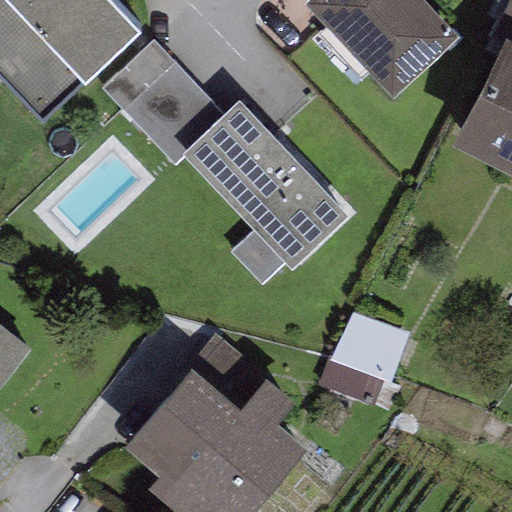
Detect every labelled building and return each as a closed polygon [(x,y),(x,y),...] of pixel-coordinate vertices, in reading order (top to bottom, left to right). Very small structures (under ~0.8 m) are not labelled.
[(0,0),(0,59),(39,103),(140,11),(130,0),(0,0)] [(435,0),(311,0),(391,85),(457,23),(435,0)] [(511,20),(505,17),(451,125),(511,154),(511,20)] [(219,105),(152,34),(101,81),(173,157),(186,144),(182,139),(219,105)] [(219,105),(182,139),(186,144),(259,219),(230,246),(260,277),(287,252),(291,256),(348,201),(237,87),(219,105)] [(409,327),(351,307),(328,353),(384,373),(388,376),(409,327)] [(0,372),(28,336),(0,314),(0,372)] [(240,388),(190,346),(124,426),(161,456),(148,473),(195,511),(239,511),(305,433),(273,406),(291,384),(262,361),(240,388)] [(384,373),(328,353),(318,381),(373,402),(384,373)]
